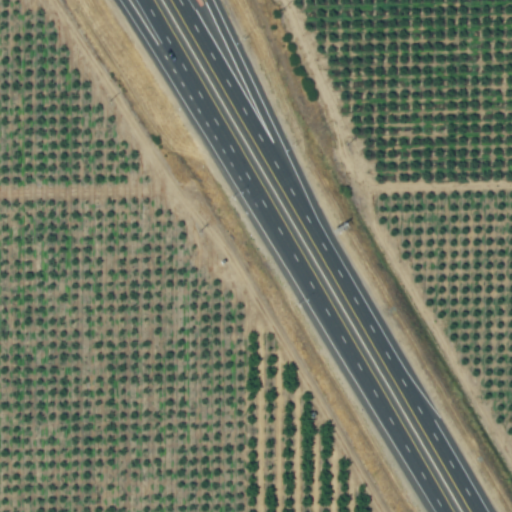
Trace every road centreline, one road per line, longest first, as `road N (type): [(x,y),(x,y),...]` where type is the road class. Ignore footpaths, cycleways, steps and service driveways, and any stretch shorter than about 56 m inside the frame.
road 1 (trunk): [(477,511),(178,0)]
road 2 (trunk): [(263,205),(442,511)]
road 3 (trunk): [(289,189),(275,141),(207,0)]
road 4 (trunk): [(185,71),(263,205)]
